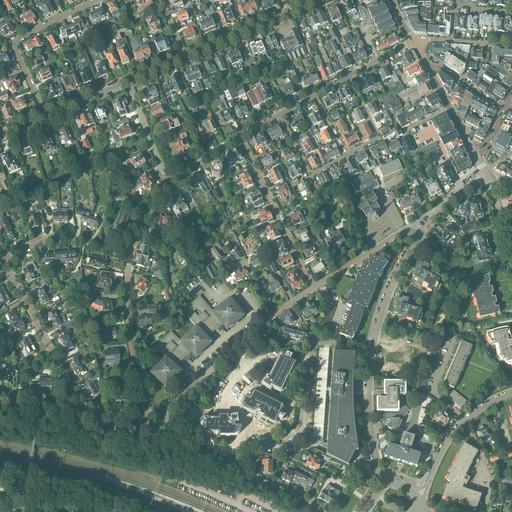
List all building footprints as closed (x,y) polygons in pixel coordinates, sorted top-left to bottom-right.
[(7,0),(3,2),(2,4),(3,6),(5,6),(8,12),(14,9),(12,6),(11,6),(8,0),(7,0)] [(10,0),(13,5),(12,5),(15,10),(17,9),(16,7),(19,5),(18,2),(20,1),(18,0),(10,0)] [(140,6),(141,6),(143,11),(149,9),(148,6),(151,4),(150,2),(151,1),(150,0),(143,0),(140,2),(140,3),(139,3),(139,4),(140,5),(140,6)] [(181,0),(177,0),(170,3),(171,3),(172,7),(174,6),(175,8),(173,9),(174,12),(181,9),(180,8),(184,7),(181,0)] [(247,5),(251,14),(251,15),(252,16),(255,14),(255,12),(257,11),(254,2),(253,2),(253,0),(249,2),(250,4),(247,5)] [(274,6),(276,5),(274,0),(272,1),(271,0),(262,0),(261,1),(265,10),(268,9),(271,8),(274,6)] [(246,1),(236,5),(238,9),(239,9),(243,19),(244,19),(247,18),(247,17),(247,16),(251,14),(247,5),(246,1)] [(355,17),(358,16),(352,1),(346,4),(348,8),(346,9),(347,13),(349,12),(349,13),(352,11),(355,17)] [(41,5),(41,6),(39,7),(40,9),(40,10),(44,17),(45,19),(48,17),(47,16),(53,13),(55,12),(53,8),(51,9),(47,2),(44,3),(41,5)] [(113,17),(119,14),(118,11),(114,2),(112,4),(111,3),(109,4),(108,5),(112,13),(113,17)] [(383,3),(382,2),(376,4),(372,6),(373,7),(372,7),(372,8),(368,10),(380,38),(396,31),(394,27),(395,27),(394,23),(393,24),(391,21),(392,20),(391,16),(389,17),(388,14),(389,13),(388,9),(386,10),(383,3)] [(340,22),(340,24),(343,23),(342,21),(343,21),(336,8),(335,6),(332,7),(333,9),(332,10),(336,20),(338,19),(340,22)] [(188,9),(189,9),(188,7),(180,10),(182,14),(180,15),(179,13),(177,14),(177,16),(178,19),(177,19),(178,23),(180,22),(180,23),(181,23),(182,24),(184,23),(184,22),(185,22),(184,21),(189,19),(186,12),(187,11),(187,10),(188,10),(188,9)] [(364,7),(362,8),(358,10),(365,24),(371,22),(364,7)] [(336,20),(332,10),(331,8),(328,10),(328,11),(334,22),(337,21),(336,20)] [(417,9),(405,11),(406,16),(407,16),(408,18),(417,17),(423,16),(429,15),(430,15),(431,15),(431,8),(418,9),(417,9)] [(100,9),(95,12),(98,19),(104,16),(100,9)] [(225,27),(230,24),(226,15),(223,9),(218,11),(220,14),(223,23),(221,23),(223,27),(224,26),(225,27)] [(511,18),(466,14),(466,10),(461,9),(460,14),(456,13),(454,31),(511,36),(511,18)] [(226,15),(230,24),(230,25),(234,23),(233,21),(236,20),(232,12),(231,10),(228,11),(229,13),(226,15)] [(23,19),(25,22),(22,23),(24,27),(27,26),(35,22),(33,18),(34,17),(33,14),(31,15),(30,12),(23,16),(24,19),(23,19)] [(92,22),(95,20),(97,23),(99,22),(98,19),(95,12),(89,15),(92,22)] [(324,13),(320,15),(325,27),(324,27),(325,29),(326,28),(326,27),(329,26),(327,23),(328,23),(324,13)] [(204,18),(206,21),(210,32),(215,29),(215,27),(216,26),(216,25),(216,24),(215,24),(214,24),(214,22),(213,23),(212,20),(214,19),(213,15),(208,17),(204,18)] [(325,27),(320,15),(316,17),(320,26),(321,26),(322,26),(324,29),(325,29),(324,27),(325,27)] [(155,17),(146,21),(149,27),(158,24),(157,22),(158,20),(157,17),(156,17),(155,18),(155,17)] [(317,30),(312,19),(311,17),(308,19),(309,21),(307,21),(309,26),(311,26),(312,27),(311,28),(312,30),(311,31),(312,32),(313,32),(314,35),(316,34),(315,31),(317,30)] [(320,26),(316,17),(312,19),(317,30),(319,29),(318,27),(320,26)] [(204,34),(210,32),(206,21),(204,18),(197,22),(198,25),(200,25),(201,27),(201,28),(201,29),(200,30),(201,32),(202,32),(203,32),(204,34)] [(74,25),(71,26),(74,34),(81,30),(80,29),(84,27),(80,19),(73,22),(74,25)] [(427,34),(439,35),(440,27),(436,27),(436,25),(433,25),(433,24),(431,24),(432,21),(431,21),(429,21),(429,24),(427,34)] [(309,28),(306,22),(301,24),(303,28),(302,29),(303,31),(304,31),(306,30),(307,33),(309,32),(310,34),(309,34),(311,39),(314,38),(309,28)] [(415,33),(422,34),(422,23),(423,23),(423,22),(421,22),(421,23),(420,23),(419,23),(419,24),(419,27),(412,27),(412,26),(411,27),(414,32),(415,33)] [(4,37),(15,31),(14,27),(12,28),(9,23),(1,26),(4,32),(2,33),(4,37)] [(193,29),(196,28),(194,23),(186,26),(188,29),(186,29),(187,32),(185,34),(188,40),(196,37),(193,29)] [(345,28),(343,23),(340,24),(336,26),(338,30),(339,30),(340,31),(345,28)] [(143,30),(145,34),(151,31),(152,34),(160,31),(160,30),(162,30),(162,29),(161,26),(159,26),(158,24),(149,27),(143,30)] [(67,37),(74,34),(71,26),(67,28),(66,26),(58,29),(62,37),(66,35),(67,37)] [(282,41),(280,37),(277,38),(279,44),(280,44),(285,56),(288,63),(307,55),(297,31),(295,32),(294,29),(289,31),(291,34),(289,35),(290,38),(282,41)] [(333,38),(330,40),(328,42),(328,43),(334,40),(335,40),(339,38),(334,29),(329,31),(333,38)] [(385,37),(382,39),(384,44),(387,42),(401,34),(399,30),(392,34),(393,35),(386,39),(385,37)] [(352,40),(349,34),(343,38),(348,49),(349,48),(357,44),(354,39),(352,40)] [(401,34),(387,42),(389,46),(398,41),(398,42),(403,39),(403,37),(401,34)] [(56,47),(61,45),(58,41),(56,42),(54,37),(52,38),(51,36),(47,37),(48,40),(52,49),(53,49),(54,51),(57,50),(56,47)] [(282,57),(285,56),(280,44),(279,44),(277,45),(274,37),(272,38),(271,38),(267,40),(265,41),(267,45),(269,44),(272,50),(277,48),(282,57)] [(38,38),(32,41),(36,49),(43,46),(42,43),(40,40),(39,40),(38,38)] [(167,53),(171,52),(170,49),(166,40),(162,41),(161,39),(154,42),(157,49),(158,49),(160,53),(164,51),(164,52),(166,51),(167,53)] [(387,42),(384,44),(382,39),(377,41),(380,46),(377,48),(380,53),(383,51),(383,50),(385,48),(389,46),(387,42)] [(136,42),(138,46),(139,49),(144,60),(146,59),(147,59),(150,58),(150,57),(149,56),(150,55),(146,46),(145,43),(141,44),(139,40),(136,42),(136,41),(136,42)] [(32,42),(25,45),(25,46),(25,47),(26,49),(27,49),(28,52),(31,50),(33,53),(37,51),(36,49),(32,41),(32,42)] [(259,53),(258,54),(259,56),(267,52),(262,41),(259,42),(255,43),(259,53)] [(144,60),(139,49),(138,46),(136,42),(130,44),(133,52),(132,52),(137,63),(137,62),(138,63),(141,61),(144,60)] [(316,42),(306,46),(308,52),(318,48),(316,42)] [(329,44),(334,53),(339,51),(334,42),(329,44)] [(259,53),(255,43),(250,46),(248,48),(250,54),(249,54),(251,58),(247,60),(250,65),(255,63),(254,58),(256,58),(255,55),(258,54),(259,53)] [(433,56),(444,63),(449,44),(443,44),(435,44),(431,45),(429,46),(428,50),(431,55),(433,55),(433,56)] [(444,63),(462,76),(464,72),(465,68),(466,68),(467,63),(466,63),(469,54),(469,50),(470,46),(449,44),(444,63)] [(129,60),(130,59),(129,56),(127,56),(125,51),(127,50),(125,46),(124,47),(123,47),(120,48),(120,47),(116,49),(117,51),(122,64),(126,63),(128,63),(129,62),(130,61),(129,60)] [(497,70),(500,65),(499,64),(499,58),(503,58),(503,56),(511,56),(511,49),(500,49),(500,48),(492,48),(492,63),(491,63),(490,63),(489,65),(497,70)] [(98,52),(101,60),(102,59),(103,61),(104,64),(106,63),(104,58),(101,51),(100,49),(97,50),(98,52)] [(357,52),(361,61),(367,58),(362,49),(357,52)] [(114,67),(118,66),(117,64),(118,63),(113,52),(109,54),(109,53),(106,54),(104,50),(101,51),(103,56),(104,55),(106,59),(107,58),(110,65),(108,65),(110,69),(111,68),(111,69),(112,69),(114,68),(114,67)] [(238,50),(233,53),(241,71),(243,70),(242,68),(242,67),(242,65),(241,64),(243,63),(242,61),(243,61),(240,54),(242,53),(241,50),(238,51),(238,50)] [(475,64),(477,64),(478,64),(479,59),(484,59),(485,50),(480,50),(478,50),(477,61),(476,61),(475,64)] [(356,64),(361,61),(357,52),(352,55),(356,64)] [(400,58),(402,62),(415,55),(414,52),(412,52),(400,58)] [(233,67),(236,66),(237,69),(236,69),(237,72),(238,72),(241,71),(233,53),(228,55),(226,56),(228,59),(230,58),(233,67)] [(0,66),(10,62),(9,58),(7,59),(5,56),(4,56),(3,55),(0,56),(0,66)] [(35,66),(44,63),(41,55),(36,57),(37,58),(33,60),(34,63),(32,63),(33,67),(35,66)] [(415,55),(402,62),(400,63),(400,64),(402,63),(405,68),(418,61),(415,55)] [(341,58),(341,59),(346,69),(352,66),(348,58),(347,59),(347,57),(344,58),(344,56),(341,58)] [(220,72),(227,70),(222,58),(219,59),(218,57),(215,58),(216,60),(215,61),(220,72)] [(327,78),(329,78),(325,70),(323,64),(322,64),(320,61),(321,61),(319,58),(316,60),(318,64),(317,65),(319,69),(318,69),(323,80),(324,80),(325,81),(327,80),(327,78)] [(393,67),(400,63),(402,62),(400,58),(391,63),(393,67)] [(503,61),(506,63),(511,67),(511,59),(504,58),(503,61)] [(100,78),(108,75),(105,69),(106,68),(104,64),(103,61),(99,63),(100,65),(96,67),(98,74),(96,74),(98,79),(100,78)] [(498,73),(501,75),(505,70),(503,68),(506,63),(503,61),(500,65),(497,70),(496,71),(498,73)] [(211,78),(218,75),(215,68),(213,68),(211,63),(208,64),(207,62),(204,64),(205,65),(209,75),(211,78)] [(340,74),(343,73),(339,64),(336,65),(334,62),(331,64),(336,74),(337,74),(336,74),(339,73),(340,74)] [(86,63),(81,65),(84,71),(80,73),(84,84),(91,82),(89,77),(90,77),(87,70),(89,70),(86,63)] [(407,72),(410,78),(407,80),(408,83),(420,77),(420,76),(425,74),(420,63),(415,66),(415,67),(407,72)] [(511,67),(506,63),(503,68),(505,70),(507,71),(507,72),(511,74),(511,67)] [(328,69),(325,70),(329,78),(335,75),(332,67),(330,68),(329,66),(328,65),(326,66),(327,67),(328,69)] [(468,73),(467,74),(467,73),(466,79),(472,83),(472,84),(477,87),(482,79),(486,73),(488,71),(489,69),(490,67),(486,65),(482,71),(481,71),(479,74),(479,73),(476,77),(469,72),(468,73)] [(197,68),(191,71),(198,85),(200,91),(203,90),(199,79),(202,78),(199,72),(201,71),(199,68),(198,69),(197,68)] [(488,71),(486,73),(489,76),(494,79),(498,73),(496,71),(491,68),(489,71),(488,70),(489,70),(489,69),(488,71)] [(52,78),(50,73),(49,73),(47,69),(38,73),(39,74),(37,75),(36,75),(37,78),(38,78),(40,77),(40,78),(39,79),(40,82),(42,81),(42,82),(50,78),(52,78)] [(391,77),(387,69),(383,71),(382,69),(378,71),(379,72),(379,73),(383,81),(391,77)] [(511,75),(508,73),(507,72),(507,71),(505,70),(501,75),(503,76),(505,78),(511,82),(511,75)] [(198,85),(191,71),(185,73),(186,74),(184,75),(185,78),(187,77),(190,83),(192,82),(195,88),(195,89),(196,92),(197,92),(200,91),(198,85)] [(300,78),(299,76),(296,71),(292,72),(296,80),(298,86),(302,84),(301,80),(300,78)] [(309,71),(306,73),(309,81),(311,85),(311,84),(315,83),(314,83),(319,81),(316,76),(312,78),(311,75),(309,71)] [(66,75),(72,89),(72,90),(73,91),(76,90),(76,89),(75,87),(78,86),(77,83),(77,82),(76,80),(75,80),(72,72),(66,75)] [(309,81),(306,73),(299,76),(300,78),(301,80),(302,80),(303,83),(301,84),(303,88),(305,87),(309,86),(311,85),(309,81)] [(439,73),(438,75),(447,93),(447,92),(448,94),(450,95),(451,93),(454,84),(439,73)] [(171,79),(172,82),(176,91),(178,95),(183,92),(182,92),(181,89),(183,89),(183,88),(183,87),(183,85),(181,86),(179,81),(178,82),(176,77),(174,74),(170,76),(171,79)] [(406,84),(407,87),(410,85),(411,87),(417,84),(417,83),(428,77),(426,74),(425,74),(420,76),(420,77),(408,83),(406,84)] [(70,90),(72,89),(66,75),(60,77),(60,78),(58,79),(60,84),(62,83),(65,90),(66,92),(67,92),(69,91),(70,90)] [(369,78),(365,80),(370,91),(377,88),(377,89),(381,87),(378,82),(374,83),(370,76),(368,77),(369,78)] [(490,85),(492,82),(494,79),(489,76),(486,82),(490,85)] [(2,79),(0,79),(0,82),(2,88),(5,87),(6,90),(8,90),(10,89),(12,93),(13,93),(16,92),(16,91),(16,90),(21,88),(19,84),(20,83),(19,82),(18,82),(17,78),(7,82),(5,77),(2,79)] [(417,83),(417,84),(419,87),(430,81),(428,77),(417,83)] [(510,88),(511,84),(511,82),(505,78),(502,83),(504,85),(510,88)] [(62,96),(63,95),(59,87),(58,85),(60,84),(58,79),(47,84),(49,88),(51,93),(48,94),(50,99),(53,98),(57,97),(57,96),(59,95),(59,96),(60,97),(62,96)] [(494,79),(492,82),(493,82),(490,86),(490,87),(486,93),(493,97),(494,95),(501,99),(503,99),(507,92),(507,91),(502,88),(503,86),(494,79)] [(364,94),(370,91),(365,80),(361,82),(360,81),(358,82),(364,94)] [(483,83),(482,82),(478,88),(485,92),(488,86),(490,87),(490,86),(483,81),(483,83)] [(167,97),(173,95),(172,93),(176,91),(172,82),(162,86),(166,95),(167,97)] [(260,89),(266,102),(268,101),(270,104),(274,102),(272,99),(266,86),(263,87),(260,82),(257,83),(260,89)] [(291,83),(282,87),(283,91),(287,98),(292,95),(292,96),(296,94),(291,83)] [(418,89),(421,96),(434,90),(431,83),(418,89)] [(385,107),(386,106),(398,100),(396,96),(408,89),(407,87),(406,84),(405,85),(404,85),(393,91),(381,98),(385,107)] [(454,84),(451,93),(464,97),(466,92),(454,84)] [(238,85),(234,87),(239,97),(241,96),(241,97),(246,95),(245,94),(246,94),(244,90),(243,90),(241,88),(239,89),(238,85)] [(149,89),(155,104),(160,102),(157,97),(159,97),(156,91),(158,90),(156,86),(154,87),(149,89)] [(223,92),(229,104),(233,102),(233,100),(239,97),(234,87),(228,90),(223,92)] [(344,91),(342,92),(346,99),(346,101),(349,99),(349,98),(351,97),(348,90),(347,90),(347,88),(343,90),(344,91)] [(151,106),(155,104),(149,89),(143,92),(141,93),(143,97),(145,96),(147,102),(149,101),(151,106)] [(253,92),(260,105),(262,104),(263,106),(267,104),(266,102),(260,89),(253,92)] [(411,101),(421,96),(418,89),(408,94),(411,100),(411,101)] [(346,101),(346,99),(342,92),(340,93),(340,91),(336,93),(337,95),(340,102),(341,102),(341,103),(346,101)] [(260,106),(260,105),(253,92),(247,95),(254,108),(256,107),(256,108),(257,108),(260,106)] [(463,123),(467,112),(473,97),(466,92),(464,97),(458,113),(463,123)] [(423,99),(417,102),(419,105),(424,102),(426,105),(427,107),(429,106),(431,105),(440,100),(436,93),(423,100),(423,99)] [(464,97),(451,93),(450,95),(450,96),(452,97),(453,97),(451,100),(452,101),(451,103),(452,104),(453,104),(458,113),(464,97)] [(330,96),(328,97),(330,101),(331,101),(334,106),(339,103),(335,95),(334,95),(334,94),(330,96)] [(391,108),(393,113),(402,109),(402,108),(409,105),(408,102),(411,100),(408,94),(398,100),(386,106),(388,110),(391,108)] [(330,101),(328,97),(327,98),(327,97),(323,99),(324,101),(323,101),(327,109),(328,109),(329,109),(330,108),(334,106),(331,101),(330,101)] [(473,97),(467,112),(468,112),(470,113),(477,99),(473,97)] [(16,110),(26,106),(23,99),(11,104),(13,108),(15,107),(16,110)] [(125,112),(126,112),(125,110),(125,109),(124,106),(126,105),(125,100),(124,100),(124,99),(123,99),(119,100),(119,101),(119,102),(115,103),(120,115),(123,113),(124,115),(126,114),(125,112)] [(477,99),(470,113),(474,115),(476,112),(481,101),(477,99)] [(432,109),(431,109),(432,110),(443,105),(440,100),(431,105),(429,106),(430,105),(432,109)] [(481,101),(476,112),(480,114),(485,103),(481,101)] [(245,107),(244,104),(245,103),(243,102),(240,103),(241,106),(241,107),(240,108),(236,109),(238,113),(235,114),(238,118),(240,117),(240,118),(241,118),(243,117),(244,116),(248,113),(245,107)] [(370,112),(377,108),(376,107),(377,107),(376,105),(375,105),(374,103),(367,106),(370,112)] [(484,116),(486,111),(489,105),(485,103),(480,114),(484,117),(484,116)] [(420,108),(421,110),(425,116),(425,118),(431,115),(429,111),(429,110),(428,109),(427,107),(426,105),(420,108)] [(429,109),(428,109),(429,110),(429,111),(431,115),(444,108),(443,105),(432,110),(431,109),(430,110),(429,109)] [(489,105),(486,111),(494,115),(495,113),(496,114),(498,111),(497,109),(495,108),(494,107),(494,108),(489,105)] [(9,107),(6,108),(4,109),(5,111),(3,112),(3,111),(0,111),(0,117),(4,115),(6,119),(12,117),(10,113),(11,113),(9,107)] [(154,118),(166,114),(164,110),(164,109),(163,107),(161,108),(152,112),(153,114),(151,115),(152,119),(154,118)] [(340,117),(342,115),(340,112),(344,111),(342,107),(335,111),(336,113),(331,115),(334,121),(340,118),(340,117)] [(420,108),(415,110),(419,119),(425,116),(421,110),(420,108)] [(103,119),(107,117),(105,111),(104,112),(102,109),(99,110),(99,109),(98,109),(95,110),(95,111),(98,120),(99,120),(99,123),(104,121),(103,119)] [(226,112),(225,110),(225,109),(220,111),(216,114),(218,116),(218,117),(220,121),(218,122),(220,126),(222,124),(223,125),(227,123),(231,120),(228,114),(228,115),(226,112)] [(352,116),(353,115),(354,117),(352,118),(353,120),(354,119),(354,120),(362,116),(360,110),(353,114),(351,115),(352,116)] [(410,124),(405,116),(404,113),(403,114),(402,110),(395,114),(397,117),(402,128),(410,125),(410,124)] [(415,110),(410,113),(415,122),(419,119),(415,110)] [(494,115),(486,111),(484,116),(492,120),(494,115)] [(94,124),(91,117),(90,114),(89,113),(88,112),(86,113),(85,114),(86,116),(84,116),(83,115),(81,116),(80,117),(80,118),(81,120),(79,121),(79,122),(80,125),(81,125),(83,125),(84,128),(87,127),(89,130),(96,127),(95,124),(94,124)] [(381,117),(387,115),(385,112),(380,115),(374,119),(377,123),(383,120),(381,117)] [(410,113),(405,116),(410,124),(415,122),(410,113)] [(446,113),(431,121),(436,131),(438,130),(452,123),(446,113)] [(322,123),(324,122),(320,114),(313,117),(312,114),(308,116),(310,119),(311,123),(309,124),(313,132),(317,130),(315,126),(320,124),(321,125),(319,126),(321,129),(326,127),(324,123),(323,124),(322,123)] [(472,126),(475,118),(469,115),(466,123),(467,123),(466,124),(466,125),(469,126),(470,126),(470,125),(472,126)] [(301,116),(299,117),(293,121),(291,122),(292,124),(291,125),(293,129),(301,126),(301,127),(305,125),(305,124),(305,123),(301,116)] [(355,120),(356,120),(358,124),(365,120),(362,116),(354,120),(355,120)] [(176,121),(175,117),(171,118),(161,122),(160,123),(161,126),(162,126),(163,126),(165,131),(166,131),(169,130),(170,131),(174,129),(180,127),(180,126),(183,125),(180,119),(178,120),(177,120),(176,121)] [(479,128),(480,124),(481,124),(480,123),(481,121),(475,118),(472,126),(477,129),(478,127),(479,128)] [(481,124),(480,124),(485,127),(485,126),(489,128),(492,122),(492,121),(487,118),(486,120),(483,118),(481,124)] [(209,129),(210,133),(212,132),(212,133),(212,132),(213,134),(217,132),(216,131),(211,119),(204,123),(206,127),(205,127),(206,129),(209,129)] [(339,130),(345,127),(342,120),(338,123),(338,124),(336,125),(339,130)] [(206,127),(204,123),(200,125),(201,126),(196,128),(201,138),(201,137),(202,139),(205,137),(205,136),(205,135),(210,133),(209,129),(206,129),(205,127),(206,127)] [(452,123),(438,130),(441,135),(439,136),(444,146),(459,139),(454,128),(452,123)] [(503,127),(500,132),(502,133),(506,135),(507,133),(508,133),(511,125),(504,123),(503,127)] [(363,133),(369,130),(366,124),(364,126),(363,125),(359,127),(363,133)] [(485,127),(480,124),(479,128),(475,136),(475,137),(474,139),(481,143),(483,140),(483,141),(486,135),(487,132),(488,130),(489,128),(485,126),(485,127)] [(395,129),(398,137),(403,135),(401,131),(400,131),(399,129),(398,129),(397,127),(397,128),(396,125),(393,126),(395,129),(394,129),(395,129)] [(65,144),(71,141),(70,138),(70,136),(69,137),(67,131),(68,130),(67,126),(58,130),(60,134),(62,133),(63,136),(58,138),(60,142),(63,140),(65,144)] [(112,132),(110,132),(115,144),(117,143),(120,141),(120,139),(131,135),(131,134),(134,133),(132,129),(130,130),(129,130),(128,127),(127,127),(125,128),(124,126),(119,128),(120,130),(115,132),(115,130),(112,132)] [(272,129),(277,138),(283,135),(278,126),(276,127),(272,129)] [(381,132),(383,136),(393,130),(395,129),(394,129),(393,126),(389,129),(389,128),(386,129),(386,128),(384,129),(384,130),(381,132)] [(349,133),(345,127),(339,130),(341,136),(344,135),(345,136),(346,135),(349,133)] [(277,138),(272,129),(269,131),(267,132),(272,141),(277,138)] [(398,137),(395,129),(393,130),(383,136),(385,139),(395,134),(396,135),(393,136),(394,139),(398,137)] [(372,135),(369,130),(363,133),(364,137),(361,139),(363,142),(370,138),(369,137),(372,135)] [(318,134),(317,135),(319,140),(322,138),(326,137),(327,139),(330,137),(327,131),(326,131),(324,132),(324,131),(319,134),(318,134)] [(186,136),(189,135),(188,132),(179,135),(181,139),(173,142),(179,156),(184,154),(183,152),(184,151),(189,149),(187,142),(188,141),(186,136)] [(500,132),(490,150),(500,155),(501,154),(504,155),(507,153),(509,150),(511,151),(511,150),(511,138),(506,135),(502,133),(500,132)] [(49,137),(48,134),(40,138),(35,140),(37,144),(41,143),(43,148),(44,147),(46,151),(50,150),(51,151),(55,150),(54,148),(52,143),(53,143),(50,136),(49,137)] [(257,136),(258,137),(258,138),(258,137),(263,148),(269,145),(264,135),(262,136),(262,135),(261,135),(261,134),(260,134),(258,135),(257,136)] [(358,135),(352,139),(355,146),(360,143),(359,140),(360,139),(360,138),(359,138),(358,135)] [(263,148),(258,137),(258,138),(256,138),(252,140),(251,141),(251,142),(251,144),(252,144),(254,144),(256,149),(257,151),(261,149),(263,148)] [(332,141),(330,137),(327,139),(326,137),(322,138),(323,139),(323,141),(322,141),(324,145),(326,144),(327,144),(327,143),(329,142),(330,143),(331,142),(331,141),(332,141)] [(355,146),(352,139),(348,141),(346,137),(343,138),(347,147),(348,146),(349,148),(355,146)] [(36,155),(34,149),(32,150),(27,138),(14,144),(16,148),(17,147),(18,149),(20,148),(23,156),(32,153),(32,155),(31,155),(32,156),(34,155),(35,156),(36,156),(36,155)] [(90,148),(87,139),(80,142),(84,150),(90,148)] [(304,147),(305,149),(315,144),(312,139),(310,140),(302,144),(304,147)] [(463,146),(460,139),(445,147),(448,153),(454,150),(458,148),(463,146)] [(398,149),(397,150),(398,152),(400,151),(399,149),(401,147),(397,140),(391,143),(393,147),(395,146),(395,147),(397,147),(398,149)] [(379,145),(384,152),(385,151),(387,155),(390,154),(388,150),(388,149),(384,142),(379,145)] [(396,150),(397,150),(398,149),(397,147),(395,147),(395,146),(393,147),(391,143),(388,145),(392,152),(394,151),(396,154),(398,153),(396,150)] [(317,150),(315,144),(305,149),(306,151),(304,152),(306,156),(308,155),(315,151),(317,150)] [(375,147),(381,159),(382,158),(381,157),(383,156),(382,153),(384,152),(379,145),(379,144),(375,147)] [(332,159),(336,157),(333,150),(331,151),(329,147),(328,148),(327,149),(332,159)] [(380,159),(381,159),(375,147),(370,150),(370,151),(370,152),(371,152),(373,154),(372,155),(373,156),(374,156),(374,157),(376,160),(372,162),(375,168),(383,165),(380,159)] [(454,161),(454,162),(459,159),(464,157),(468,155),(464,147),(455,151),(455,150),(450,153),(450,154),(449,154),(451,157),(452,157),(453,158),(452,158),(454,161)] [(282,153),(285,158),(293,155),(291,151),(290,151),(289,149),(288,150),(287,151),(283,152),(282,153)] [(232,154),(237,164),(239,163),(240,164),(245,161),(244,158),(242,159),(239,154),(240,153),(241,152),(240,150),(239,150),(238,151),(237,150),(233,152),(234,153),(232,154)] [(3,155),(1,156),(3,162),(4,166),(6,165),(8,170),(15,166),(16,165),(18,169),(21,168),(17,160),(13,162),(13,160),(12,161),(8,152),(6,153),(3,154),(3,155)] [(237,164),(232,154),(230,155),(230,154),(229,154),(229,153),(228,153),(226,154),(226,155),(226,156),(231,167),(237,164)] [(364,153),(360,155),(364,164),(365,166),(366,167),(368,171),(372,169),(371,167),(370,168),(366,161),(368,160),(364,153)] [(293,155),(285,158),(282,160),(286,167),(291,165),(290,162),(287,163),(287,162),(295,158),(293,155)] [(323,155),(318,157),(320,160),(322,163),(323,164),(326,162),(323,155)] [(364,173),(368,171),(366,167),(365,166),(364,164),(360,155),(355,158),(359,164),(361,163),(364,170),(363,171),(364,173)] [(125,163),(128,168),(133,165),(136,169),(137,168),(138,170),(146,166),(144,164),(146,163),(143,159),(142,160),(140,156),(132,160),(132,159),(125,163)] [(272,156),(270,157),(270,156),(265,159),(264,157),(261,159),(262,161),(261,161),(263,165),(264,164),(265,166),(273,162),(272,160),(273,160),(272,156)] [(308,160),(311,165),(317,161),(315,157),(308,160)] [(455,162),(451,163),(458,176),(460,175),(460,176),(463,175),(463,173),(465,172),(466,172),(467,172),(467,171),(469,171),(469,170),(470,168),(469,168),(471,164),(472,163),(471,163),(471,162),(471,161),(470,160),(471,160),(470,159),(469,157),(465,159),(464,158),(464,157),(459,160),(455,162)] [(351,177),(358,173),(357,171),(357,170),(351,159),(344,162),(350,173),(349,173),(351,177)] [(319,164),(322,163),(320,160),(317,161),(311,165),(313,169),(320,166),(319,164)] [(359,200),(355,202),(356,205),(362,202),(361,201),(367,197),(368,198),(374,194),(373,190),(378,187),(379,186),(378,183),(382,181),(381,179),(403,170),(399,160),(350,181),(355,191),(369,184),(370,186),(358,194),(359,200)] [(497,170),(504,174),(508,166),(508,165),(509,166),(510,164),(511,164),(511,161),(510,161),(508,160),(502,163),(501,163),(498,165),(498,166),(497,167),(497,170)] [(290,174),(300,170),(299,168),(298,165),(291,169),(291,168),(288,170),(289,173),(286,174),(287,176),(290,175),(290,174)] [(442,166),(434,171),(441,184),(444,188),(448,186),(449,187),(453,185),(448,177),(449,177),(446,172),(446,173),(444,169),(442,166)] [(270,180),(280,175),(278,172),(281,171),(279,167),(277,168),(274,170),(274,171),(269,173),(270,175),(268,176),(270,180)] [(338,167),(334,170),(338,178),(343,175),(344,174),(342,171),(341,172),(338,167)] [(217,178),(218,178),(219,178),(220,178),(221,177),(221,176),(222,176),(222,175),(222,174),(222,173),(222,172),(221,171),(221,170),(220,170),(219,169),(218,169),(217,169),(217,168),(214,169),(214,170),(214,171),(213,171),(213,172),(213,173),(213,174),(213,175),(213,176),(214,177),(215,178),(216,178),(217,178)] [(290,174),(290,175),(292,178),(295,177),(295,178),(302,174),(301,171),(300,170),(290,174)] [(334,180),(338,178),(334,170),(330,172),(334,180)] [(236,181),(238,185),(251,179),(250,178),(252,177),(250,173),(248,174),(240,178),(240,179),(238,180),(236,181)] [(319,181),(327,177),(325,173),(322,174),(317,177),(319,181)] [(203,193),(207,191),(200,179),(200,178),(197,174),(193,176),(194,177),(189,180),(193,187),(198,184),(203,193)] [(150,187),(154,185),(148,175),(144,177),(138,181),(142,186),(143,185),(145,189),(147,191),(151,188),(150,187)] [(280,175),(270,180),(271,184),(273,183),(274,185),(280,182),(280,183),(283,182),(280,175)] [(320,185),(329,180),(327,177),(319,181),(320,185)] [(292,186),(292,187),(299,184),(296,178),(292,180),(290,181),(291,184),(292,186)] [(238,185),(240,190),(245,188),(245,189),(253,185),(255,184),(254,180),(251,181),(251,179),(238,185)] [(431,197),(435,195),(431,185),(430,186),(428,182),(426,179),(423,180),(426,188),(427,187),(430,193),(427,194),(429,197),(431,196),(431,197)] [(435,179),(428,182),(430,186),(431,185),(435,195),(437,194),(438,196),(442,194),(441,192),(437,183),(435,179)] [(329,180),(320,185),(322,189),(326,187),(327,188),(332,186),(329,180)] [(293,188),(292,187),(292,186),(288,188),(286,185),(283,186),(284,188),(278,191),(282,199),(283,201),(284,201),(287,200),(287,199),(291,197),(289,192),(289,191),(289,190),(293,188)] [(300,190),(299,190),(300,192),(298,194),(298,195),(301,194),(302,193),(310,190),(308,186),(300,190)] [(212,191),(217,200),(221,198),(217,189),(212,191)] [(312,193),(310,190),(302,193),(301,194),(298,195),(300,199),(312,193)] [(243,194),(244,198),(249,195),(256,208),(264,204),(262,199),(259,192),(253,195),(252,194),(251,192),(247,193),(247,192),(243,194)] [(349,192),(343,194),(344,198),(348,206),(352,204),(354,203),(350,195),(349,192)] [(376,193),(374,194),(368,198),(367,197),(361,201),(362,202),(356,205),(357,208),(356,209),(358,213),(360,212),(362,211),(366,217),(367,217),(368,219),(369,219),(370,219),(372,218),(372,219),(372,218),(373,218),(373,219),(374,219),(375,220),(375,221),(375,220),(378,218),(379,218),(378,218),(377,216),(378,216),(378,215),(379,215),(379,214),(378,214),(380,213),(380,212),(380,211),(381,211),(380,211),(379,209),(380,209),(380,208),(379,208),(376,202),(378,201),(380,200),(376,193)] [(410,197),(410,198),(413,206),(420,203),(418,198),(420,197),(419,193),(410,197)] [(173,202),(179,213),(183,211),(188,209),(186,206),(187,206),(181,197),(180,195),(175,197),(177,199),(173,202)] [(410,207),(413,206),(410,198),(400,202),(403,209),(409,206),(410,207)] [(469,214),(470,211),(469,211),(472,199),(470,198),(469,200),(461,209),(464,212),(462,215),(467,220),(468,214),(469,214)] [(470,211),(475,212),(479,200),(472,199),(469,211),(470,211)] [(480,201),(479,200),(475,212),(474,216),(475,216),(476,217),(481,216),(481,217),(482,217),(482,218),(483,218),(484,218),(484,217),(485,216),(484,214),(481,203),(480,201)] [(179,213),(173,202),(169,204),(176,216),(177,218),(181,216),(180,214),(179,213)] [(84,221),(88,223),(90,217),(91,215),(81,211),(80,207),(76,207),(76,215),(81,216),(80,220),(82,221),(84,222),(84,221)] [(53,223),(60,223),(60,209),(60,208),(57,208),(57,211),(56,211),(56,214),(52,215),(53,223)] [(258,215),(259,219),(270,214),(268,210),(266,211),(265,209),(260,211),(259,210),(252,213),(254,217),(258,215)] [(303,226),(308,223),(304,215),(306,215),(304,211),(295,215),(294,213),(290,215),(291,217),(295,226),(301,223),(302,224),(303,226)] [(119,212),(117,216),(116,219),(117,220),(116,222),(115,222),(114,225),(115,225),(114,228),(123,232),(124,228),(126,229),(128,224),(126,223),(129,216),(119,212)] [(39,217),(38,214),(31,216),(30,213),(26,214),(28,222),(30,222),(32,228),(34,227),(35,229),(38,228),(38,226),(39,226),(37,218),(39,217)] [(170,228),(173,222),(169,219),(170,218),(166,215),(165,217),(161,214),(156,222),(160,225),(162,222),(170,228)] [(262,224),(261,225),(262,226),(262,225),(263,226),(266,225),(265,224),(269,222),(269,223),(273,221),(272,219),(270,214),(259,219),(262,224)] [(90,217),(88,223),(87,226),(97,229),(100,221),(95,219),(95,218),(90,217)] [(0,220),(0,227),(1,229),(8,225),(5,218),(0,220)] [(444,231),(451,238),(454,235),(455,236),(457,234),(451,228),(452,227),(453,226),(453,225),(452,224),(451,224),(450,225),(448,226),(449,226),(447,229),(446,228),(445,230),(445,231),(444,231)] [(1,229),(4,235),(11,231),(15,229),(14,227),(10,229),(8,225),(1,229)] [(268,232),(269,235),(278,231),(275,226),(266,230),(264,231),(265,233),(267,232),(268,232)] [(11,231),(4,235),(8,243),(16,239),(14,236),(16,234),(15,234),(19,232),(17,228),(15,229),(11,231)] [(330,233),(332,235),(333,235),(335,239),(333,239),(335,243),(336,242),(339,246),(339,247),(342,245),(341,245),(348,242),(349,240),(347,236),(345,236),(342,237),(339,231),(335,234),(332,228),(329,230),(330,233)] [(300,240),(308,236),(309,236),(309,235),(310,234),(314,233),(312,229),(309,230),(308,229),(301,233),(300,230),(296,232),(300,240)] [(278,231),(269,235),(269,236),(271,239),(269,240),(270,242),(272,241),(281,237),(278,231)] [(440,236),(446,242),(448,244),(453,240),(451,238),(444,231),(444,232),(443,231),(442,233),(442,234),(440,236)] [(479,240),(479,244),(489,242),(489,241),(489,238),(488,238),(487,235),(485,236),(485,235),(481,236),(480,231),(475,232),(477,241),(479,240)] [(320,233),(315,235),(319,242),(323,240),(320,233)] [(335,249),(339,247),(339,246),(336,242),(335,243),(333,239),(335,239),(333,235),(332,235),(325,239),(328,244),(327,244),(331,251),(335,249)] [(436,238),(434,240),(436,242),(439,246),(436,249),(438,252),(440,251),(443,248),(443,247),(444,246),(444,245),(446,242),(439,235),(438,235),(436,237),(436,238)] [(308,236),(300,240),(302,244),(303,246),(304,246),(306,245),(307,244),(306,244),(313,240),(311,236),(309,237),(308,236)] [(216,243),(218,245),(210,251),(218,262),(226,256),(222,251),(226,249),(224,246),(220,240),(216,243)] [(276,247),(278,251),(285,247),(282,241),(275,245),(273,246),(274,248),(276,247)] [(138,251),(137,255),(149,258),(150,254),(148,254),(149,248),(152,248),(149,243),(145,242),(144,246),(142,246),(140,252),(138,251)] [(489,245),(489,242),(479,244),(481,250),(491,248),(490,245),(489,245)] [(231,248),(229,244),(228,243),(224,245),(228,250),(235,259),(236,258),(238,261),(242,258),(237,251),(238,251),(236,247),(234,249),(233,247),(231,248)] [(314,247),(304,252),(305,254),(306,254),(308,257),(316,253),(315,250),(320,247),(319,246),(316,247),(315,245),(314,246),(314,247)] [(288,253),(285,247),(278,251),(279,254),(277,255),(278,258),(280,257),(288,253)] [(492,252),(491,248),(481,250),(482,254),(480,254),(482,260),(485,259),(484,257),(489,256),(490,257),(493,257),(492,252)] [(253,266),(262,262),(258,254),(255,255),(254,253),(249,256),(251,260),(250,260),(253,266)] [(50,265),(53,265),(55,264),(54,261),(54,254),(45,254),(45,262),(46,262),(46,264),(50,263),(50,265)] [(351,298),(350,298),(348,302),(350,302),(348,306),(352,308),(344,328),(343,327),(340,335),(351,339),(352,337),(354,338),(356,333),(355,332),(356,330),(357,330),(360,322),(359,321),(361,316),(362,316),(364,312),(363,311),(364,308),(367,309),(369,305),(367,304),(369,299),(371,299),(374,291),(372,291),(375,285),(376,285),(378,281),(376,280),(377,278),(378,279),(381,275),(380,274),(384,268),(383,268),(389,259),(383,254),(381,256),(380,254),(376,259),(375,258),(373,258),(370,263),(368,262),(361,271),(360,270),(356,281),(357,282),(356,284),(355,284),(352,292),(353,293),(351,298)] [(149,258),(137,255),(136,259),(138,260),(137,266),(144,268),(144,267),(149,268),(150,263),(148,262),(149,258)] [(104,268),(107,261),(103,259),(102,260),(91,256),(88,264),(93,265),(93,267),(100,269),(101,267),(104,268)] [(283,258),(276,262),(277,265),(279,265),(280,266),(282,265),(284,268),(289,266),(290,268),(294,266),(293,264),(293,263),(290,257),(288,258),(288,257),(284,258),(285,260),(284,260),(283,258)] [(450,267),(454,271),(461,263),(457,259),(455,261),(453,264),(450,267)] [(277,265),(276,262),(275,262),(274,260),(271,262),(272,265),(270,266),(275,275),(280,272),(277,265)] [(315,266),(312,268),(317,275),(318,276),(326,271),(325,270),(329,267),(328,265),(325,260),(318,264),(316,261),(314,263),(315,266)] [(414,302),(420,299),(419,299),(419,298),(419,297),(419,296),(419,295),(420,294),(420,293),(421,293),(422,292),(423,292),(424,292),(425,292),(426,292),(426,293),(427,293),(428,290),(432,293),(433,292),(437,294),(439,291),(442,287),(438,285),(442,278),(435,274),(434,277),(429,274),(428,271),(432,265),(426,261),(424,265),(418,262),(416,266),(414,269),(416,271),(413,277),(417,279),(415,282),(417,283),(414,287),(412,286),(409,287),(406,291),(407,295),(408,295),(407,297),(403,296),(402,300),(396,298),(395,302),(394,306),(397,307),(395,313),(399,314),(398,318),(401,319),(406,320),(413,322),(412,323),(418,324),(418,323),(422,324),(423,321),(424,321),(425,316),(422,315),(424,308),(416,306),(414,306),(414,304),(413,304),(414,302)] [(25,277),(35,272),(31,264),(25,267),(26,269),(22,271),(25,277)] [(215,275),(218,274),(212,264),(205,268),(211,281),(217,278),(215,275)] [(230,271),(232,274),(234,273),(236,276),(239,274),(242,278),(248,274),(247,271),(245,272),(244,269),(243,269),(237,272),(235,268),(230,271)] [(39,270),(35,272),(25,277),(28,283),(39,278),(37,274),(41,273),(39,270)] [(288,281),(290,280),(292,283),(292,284),(295,289),(297,288),(298,289),(299,289),(300,288),(301,287),(300,287),(304,285),(303,284),(304,284),(304,283),(303,281),(302,281),(301,279),(300,280),(296,270),(287,274),(284,276),(285,277),(286,277),(288,281)] [(160,271),(153,273),(155,278),(157,277),(159,280),(163,278),(160,271)] [(237,281),(238,281),(241,280),(241,279),(242,278),(239,274),(236,276),(234,273),(232,274),(227,277),(225,278),(228,283),(235,278),(237,281)] [(273,293),(281,287),(276,280),(272,274),(268,276),(268,277),(267,278),(269,282),(271,281),(272,283),(268,286),(270,289),(268,291),(270,294),(273,293)] [(110,283),(110,281),(110,277),(98,275),(96,287),(103,288),(104,284),(109,284),(110,283)] [(496,315),(500,314),(498,308),(495,308),(494,304),(497,304),(495,298),(493,299),(492,294),(493,294),(492,288),(490,288),(489,284),(490,284),(489,277),(469,281),(471,292),(473,291),(475,300),(476,300),(480,318),(491,316),(491,317),(496,316),(496,315)] [(148,290),(150,286),(148,285),(150,282),(148,281),(149,280),(148,279),(147,278),(145,278),(145,280),(143,278),(137,289),(138,290),(139,291),(141,293),(142,292),(144,293),(146,289),(148,290)] [(172,287),(175,290),(179,286),(180,286),(183,283),(179,279),(172,286),(172,287)] [(36,293),(39,299),(52,292),(50,290),(48,291),(46,288),(36,293)] [(42,305),(52,300),(50,297),(55,294),(54,291),(52,292),(39,299),(42,305)] [(7,293),(6,294),(0,297),(0,303),(1,305),(10,300),(7,293)] [(200,296),(183,310),(197,327),(207,337),(223,324),(214,312),(200,296)] [(96,297),(93,302),(93,303),(96,305),(99,306),(100,307),(103,307),(103,311),(107,311),(108,314),(112,314),(112,301),(106,301),(106,299),(103,299),(100,299),(96,297)] [(214,312),(223,324),(227,330),(244,316),(231,299),(214,312)] [(306,306),(311,315),(319,309),(319,308),(318,306),(317,306),(317,305),(315,307),(313,304),(311,305),(310,302),(305,306),(306,306)] [(313,317),(311,315),(306,306),(299,311),(301,314),(302,313),(304,316),(303,317),(304,320),(306,318),(307,320),(313,317)] [(447,311),(441,308),(433,327),(441,330),(447,316),(446,315),(447,311)] [(13,326),(20,322),(14,310),(7,314),(13,326)] [(47,316),(51,322),(60,317),(59,315),(59,314),(56,314),(55,314),(55,312),(52,314),(51,312),(47,314),(48,316),(47,316)] [(291,325),(296,322),(288,312),(279,319),(283,324),(287,321),(291,325)] [(60,317),(51,322),(54,328),(61,325),(60,323),(61,323),(62,322),(62,321),(62,320),(67,318),(65,315),(60,317)] [(152,324),(152,321),(153,319),(151,318),(151,315),(139,317),(140,321),(138,321),(139,329),(144,328),(144,326),(144,325),(145,326),(145,328),(147,329),(149,329),(151,327),(150,325),(152,324)] [(21,321),(20,322),(13,326),(10,327),(14,335),(16,334),(17,333),(16,331),(17,331),(18,331),(19,330),(18,330),(24,327),(21,321)] [(308,340),(309,336),(307,335),(307,333),(304,332),(304,334),(303,334),(303,333),(302,333),(302,332),(286,328),(280,326),(280,328),(279,328),(277,335),(284,336),(286,336),(285,338),(289,338),(289,337),(296,339),(295,339),(297,340),(297,339),(300,340),(300,342),(305,343),(307,343),(308,340)] [(109,327),(105,327),(99,328),(100,334),(103,334),(103,335),(106,334),(106,337),(116,336),(115,329),(112,329),(112,328),(109,328),(109,327)] [(207,337),(197,327),(182,341),(191,352),(196,357),(212,343),(207,337)] [(511,338),(511,339),(510,331),(507,331),(506,329),(487,333),(488,339),(492,344),(495,343),(497,354),(501,359),(504,358),(505,361),(509,366),(511,365),(511,367),(511,338)] [(191,352),(182,341),(172,331),(156,347),(166,357),(177,367),(191,352)] [(59,339),(63,345),(73,340),(69,334),(66,336),(65,336),(59,339)] [(23,349),(24,350),(33,344),(32,345),(29,337),(24,340),(24,341),(20,343),(24,349),(23,349)] [(73,340),(63,345),(66,352),(73,348),(73,349),(77,347),(73,340)] [(453,390),(454,389),(456,385),(455,385),(458,379),(459,380),(458,379),(462,372),(461,371),(463,366),(464,367),(464,366),(466,363),(465,362),(466,359),(467,360),(469,356),(468,355),(470,350),(471,351),(471,350),(473,347),(462,342),(462,343),(463,343),(462,346),(461,346),(458,352),(459,352),(458,355),(457,355),(457,356),(458,356),(456,359),(456,358),(455,359),(456,359),(455,362),(454,362),(451,368),(452,369),(451,371),(450,371),(450,372),(451,372),(449,375),(448,375),(446,381),(447,382),(445,384),(444,385),(449,386),(446,391),(450,394),(453,390)] [(33,344),(24,350),(25,350),(27,355),(32,353),(33,355),(37,353),(36,351),(37,351),(33,344)] [(114,365),(119,365),(119,361),(120,361),(118,350),(103,352),(102,352),(102,357),(104,357),(104,363),(114,362),(114,365)] [(383,370),(383,372),(414,376),(415,374),(416,365),(415,364),(416,361),(417,361),(418,354),(386,350),(385,357),(386,357),(385,361),(384,360),(383,370)] [(356,452),(359,451),(356,429),(355,415),(354,408),(354,401),(354,394),(354,389),(354,381),(354,374),(356,354),(335,352),(327,456),(349,466),(356,452)] [(272,386),(274,387),(281,391),(294,364),(288,362),(290,358),(290,357),(290,356),(289,356),(288,356),(288,357),(286,360),(282,358),(273,375),(272,378),(270,380),(268,379),(264,384),(270,389),(272,386)] [(177,367),(166,357),(152,373),(168,388),(182,372),(177,367)] [(70,363),(73,370),(86,363),(85,361),(82,363),(80,358),(77,360),(70,363)] [(86,363),(73,370),(76,376),(79,374),(80,375),(80,374),(81,375),(86,372),(84,367),(87,365),(86,363)] [(1,366),(0,365),(0,373),(4,375),(3,382),(9,383),(10,376),(12,376),(13,372),(10,372),(10,371),(5,371),(5,370),(6,365),(2,364),(1,366)] [(35,374),(35,379),(39,380),(39,384),(35,384),(34,391),(43,391),(43,387),(52,387),(52,380),(46,379),(46,375),(35,374)] [(89,378),(91,381),(86,384),(87,385),(82,388),(85,393),(90,390),(91,391),(93,396),(99,394),(95,385),(96,385),(94,380),(100,377),(98,374),(89,378)] [(379,412),(399,411),(399,396),(406,396),(406,383),(386,383),(386,396),(388,396),(388,399),(378,399),(379,412)] [(125,400),(126,388),(116,387),(115,399),(125,400)] [(455,402),(459,396),(457,394),(458,394),(453,390),(450,394),(447,397),(451,401),(452,400),(455,402)] [(250,400),(246,398),(245,400),(245,402),(245,404),(245,407),(245,409),(255,414),(256,412),(260,414),(260,415),(262,416),(265,417),(265,416),(275,421),(277,417),(281,419),(282,419),(282,418),(283,418),(286,420),(287,419),(287,418),(287,417),(286,417),(286,416),(286,415),(286,414),(287,413),(287,412),(286,412),(286,411),(286,410),(286,409),(286,408),(283,406),(272,401),(271,404),(267,402),(265,401),(255,396),(252,401),(251,400),(252,399),(252,398),(251,397),(250,397),(249,397),(249,398),(249,399),(250,400)] [(460,396),(459,396),(455,402),(454,403),(458,407),(459,406),(461,408),(461,409),(467,401),(466,402),(464,400),(465,400),(460,396)] [(436,410),(440,405),(436,402),(435,401),(431,406),(432,407),(436,410)] [(448,422),(451,419),(441,411),(438,414),(440,415),(437,419),(442,423),(440,425),(444,428),(446,424),(447,424),(448,423),(448,422)] [(388,420),(391,420),(392,420),(400,420),(400,421),(403,422),(405,421),(404,420),(399,414),(382,413),(382,421),(387,423),(388,420)] [(236,434),(236,426),(236,424),(236,423),(239,423),(238,416),(231,417),(232,420),(207,420),(207,425),(203,425),(202,425),(202,426),(202,427),(203,427),(207,427),(207,433),(236,434)] [(402,424),(403,422),(400,421),(400,420),(392,420),(388,428),(392,430),(391,431),(399,431),(402,424)] [(483,442),(492,437),(489,431),(488,429),(487,429),(487,428),(478,432),(478,433),(479,436),(480,436),(483,442)] [(401,450),(389,446),(388,448),(386,448),(384,454),(386,456),(385,458),(399,462),(398,464),(404,466),(405,463),(418,468),(418,466),(421,465),(422,459),(421,458),(421,456),(409,452),(411,448),(412,448),(415,438),(404,435),(401,445),(402,445),(401,450)] [(453,470),(451,472),(449,476),(449,477),(447,480),(450,482),(449,485),(447,484),(443,497),(447,498),(446,499),(473,508),(473,507),(477,509),(482,495),(465,489),(466,486),(470,479),(465,477),(470,470),(469,470),(473,463),(473,462),(479,452),(465,444),(461,451),(457,458),(458,458),(456,462),(452,469),(453,470)] [(320,465),(322,461),(317,459),(317,458),(314,457),(314,458),(310,457),(308,465),(319,469),(319,468),(320,467),(321,466),(320,465)] [(265,465),(265,472),(265,473),(272,473),(272,462),(263,461),(263,465),(265,465)] [(316,470),(315,474),(324,479),(326,474),(316,470)] [(290,482),(292,477),(294,474),(292,473),(288,471),(288,472),(286,471),(282,478),(290,482)] [(292,473),(294,474),(292,477),(296,479),(294,483),(299,485),(299,483),(307,487),(308,484),(312,486),(314,481),(293,471),(292,473)] [(511,482),(510,477),(500,479),(502,486),(511,482)] [(332,505),(340,492),(328,485),(320,498),(320,499),(324,501),(324,500),(332,505)]
